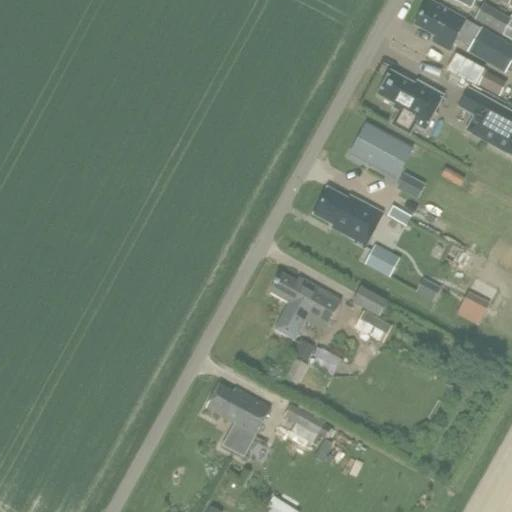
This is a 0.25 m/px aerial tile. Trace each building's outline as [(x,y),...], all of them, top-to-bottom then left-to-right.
[(511,44),(479,27),(465,20),(427,0),(414,25),(435,36),(432,42),(449,51),(457,37),(470,44),(468,48),(506,70),(511,59),(511,44)] [(453,0),(469,8),(473,0),(499,0),(508,5),(510,0),(453,0)] [(511,16),(510,20),(482,4),(474,19),(502,35),(511,40),(511,16)] [(390,72),(377,96),(380,97),(394,105),(392,109),(398,111),(390,125),(407,135),(413,124),(423,130),(442,97),(443,96),(416,82),(414,85),(390,72)] [(477,85),(498,97),(505,83),(485,72),(477,85)] [(511,157),(511,113),(467,88),(456,107),(472,116),(464,131),(511,157)] [(385,173),(401,144),(365,125),(350,154),(385,173)] [(416,200),(424,185),(403,174),(395,189),(416,200)] [(349,196),(347,200),(326,189),(313,214),(333,225),(331,229),(354,241),(353,243),(364,249),(382,214),(349,196)] [(386,217),(405,228),(411,217),(391,207),(386,217)] [(364,263),(388,277),(400,256),(375,243),(364,263)] [(451,246),(442,262),(452,268),(462,253),(451,246)] [(296,282),(280,273),(269,293),(289,304),(275,330),(294,340),(306,320),(324,329),(340,301),(298,277),(296,282)] [(360,287),(352,302),(378,317),(386,302),(360,287)] [(381,346),(390,329),(362,313),(352,331),(381,346)] [(292,353),(307,361),(314,348),(299,340),(292,353)] [(234,389),(232,392),(219,385),(206,409),(234,424),(255,436),(270,409),(234,389)] [(324,439),(330,428),(289,405),(282,418),(295,425),(287,438),(295,442),(298,436),(314,445),(320,436),(324,439)] [(234,424),(222,446),(243,458),(249,446),(255,436),(234,424)] [(296,511),(273,497),(263,511),(296,511)]
